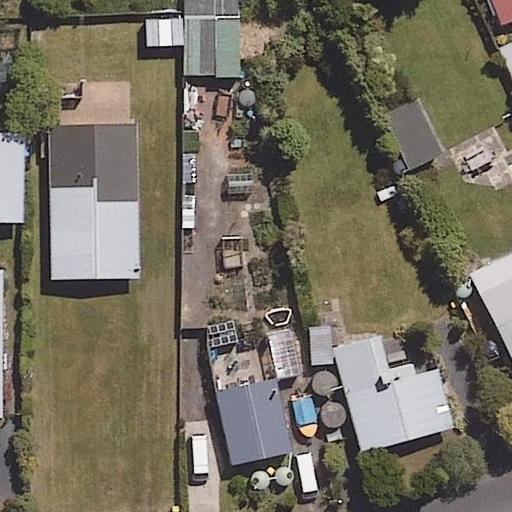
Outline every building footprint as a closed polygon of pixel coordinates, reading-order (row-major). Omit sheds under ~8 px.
[(233,78),(233,0),(180,0),(180,17),(155,17),(155,77),(233,78)] [(511,0),(480,0),(490,29),(511,21),(511,0)] [(433,159),(409,105),(372,121),(395,176),(433,159)] [(129,129),(43,131),(47,283),(133,281),(129,129)] [(16,138),(0,137),(0,226),(15,226),(16,138)] [(511,255),(465,279),(511,375),(511,255)] [(302,382),(295,333),(271,337),(277,385),(302,382)] [(384,385),(372,342),(328,354),(356,456),(448,430),(431,372),(384,385)] [(284,455),(270,383),(211,395),(225,466),(284,455)]
